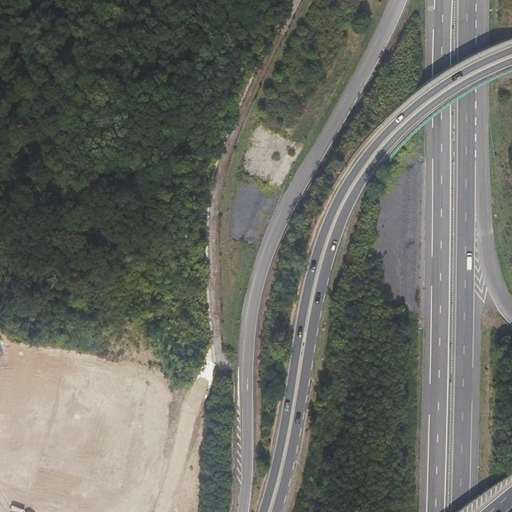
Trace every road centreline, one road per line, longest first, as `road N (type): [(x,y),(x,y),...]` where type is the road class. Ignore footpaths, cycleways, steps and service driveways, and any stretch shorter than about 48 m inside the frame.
road 1 (primary): [(511,51),(436,89),(394,125),(334,210),(311,272),(263,511)]
road 2 (motorway): [(398,0),(265,262),(247,353),(243,511)]
road 3 (primary): [(276,511),(327,259),(352,200),(421,114),(511,62)]
road 4 (motorway): [(446,0),(435,511)]
road 5 (motorway): [(460,511),(468,148)]
road 6 (motorway): [(511,312),(485,256),(480,176),(468,148)]
road 7 (motorway): [(468,148),(473,0)]
